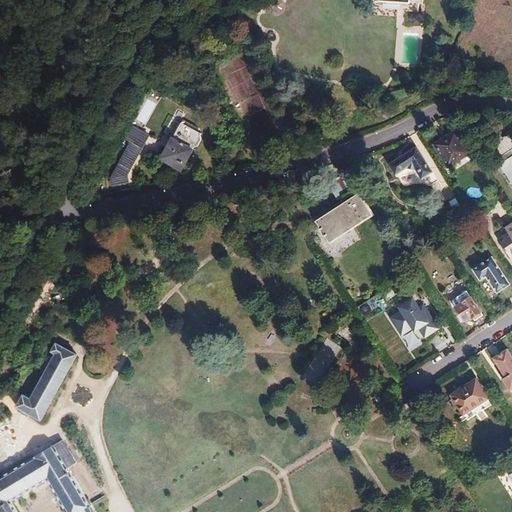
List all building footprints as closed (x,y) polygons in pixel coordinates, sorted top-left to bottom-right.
[(361,0),(362,3),(356,3),(356,10),(371,11),(370,14),(406,16),(407,8),(411,8),(411,0),(361,0)] [(157,97),(147,91),(101,177),(102,182),(118,179),(117,172),(157,97)] [(172,120),(167,127),(176,132),(187,138),(191,131),(172,120)] [(187,138),(176,132),(170,144),(181,150),(187,138)] [(439,134),(418,146),(431,168),(452,156),(439,134)] [(475,140),(468,150),(485,163),(486,162),(489,164),(484,167),(496,186),(511,175),(511,149),(508,151),(503,145),(501,147),(491,143),(482,136),(477,141),(475,140)] [(170,144),(161,139),(150,158),(170,169),(181,150),(170,144)] [(399,148),(372,166),(379,176),(379,178),(397,174),(402,182),(415,173),(399,148)] [(328,180),(315,188),(325,203),(337,195),(328,180)] [(450,201),(454,210),(461,206),(456,198),(450,201)] [(357,217),(345,199),(304,225),(317,244),(357,217)] [(492,235),(482,241),(494,259),(511,247),(497,225),(489,230),(492,235)] [(476,259),(457,272),(464,282),(470,278),(481,294),(494,286),(476,259)] [(447,305),(441,308),(450,322),(456,318),(457,319),(465,314),(452,294),(443,299),(447,305)] [(421,305),(415,296),(398,307),(401,311),(391,318),(403,336),(413,329),(416,333),(421,332),(426,339),(441,329),(424,304),(421,305)] [(324,337),(304,378),(321,386),(341,345),(324,337)] [(54,354),(58,356),(32,401),(26,397),(20,409),(43,422),(79,357),(58,346),(54,354)] [(494,350),(479,359),(488,372),(489,374),(492,378),(489,380),(496,392),(511,382),(504,371),(506,370),(494,350)] [(462,380),(438,396),(450,414),(474,399),(462,380)] [(70,511),(99,511),(72,466),(79,462),(64,439),(0,478),(0,507),(3,511),(22,511),(15,500),(51,479),(70,511)] [(511,464),(495,476),(511,501),(511,464)]
